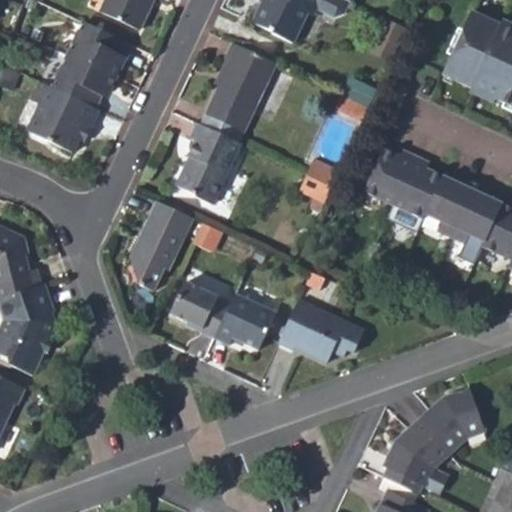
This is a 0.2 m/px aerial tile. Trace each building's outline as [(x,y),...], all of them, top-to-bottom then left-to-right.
[(137,32),(152,0),(104,0),(98,14),(137,32)] [(315,10),(319,0),(267,0),(266,3),(261,1),(250,26),(272,36),(272,38),(291,47),(305,17),(311,19),(315,10)] [(347,3),(341,0),(319,0),(315,10),(333,18),(342,15),(347,3)] [(511,36),(463,14),(433,80),(511,116),(511,36)] [(367,54),(386,64),(403,28),(382,19),(367,54)] [(81,23),(52,89),(96,109),(102,97),(106,88),(111,90),(122,66),(117,63),(120,55),(125,43),(81,23)] [(242,132),(272,65),(228,45),(221,58),(223,60),(228,62),(216,86),(203,115),(197,127),(236,144),(242,132)] [(117,63),(122,66),(125,57),(120,55),(117,63)] [(212,84),(216,86),(228,62),(223,60),(212,84)] [(266,94),(283,100),(293,72),(275,66),(266,94)] [(90,127),(98,110),(96,109),(52,89),(41,84),(32,103),(41,107),(29,133),(75,154),(87,126),(90,127)] [(102,97),(107,99),(111,90),(106,88),(102,97)] [(366,108),(339,96),(332,110),(359,123),(366,108)] [(209,206),(236,144),(197,127),(193,125),(185,141),(190,143),(183,156),(187,158),(182,169),(179,168),(170,187),(188,194),(191,200),(209,206)] [(377,154),(358,196),(389,210),(411,163),(398,157),(395,162),(377,154)] [(179,168),(182,169),(187,158),(183,156),(179,168)] [(312,161),(305,176),(329,187),(336,171),(312,161)] [(424,169),(411,163),(389,210),(383,224),(412,237),(418,224),(420,220),(438,181),(422,174),(424,169)] [(215,208),(228,214),(243,182),(229,176),(215,208)] [(299,191),(312,199),(322,204),(329,187),(305,176),(299,191)] [(438,181),(420,220),(437,229),(432,237),(446,243),(470,189),(457,184),(455,188),(438,181)] [(470,189),(446,243),(459,249),(464,240),(478,247),(497,208),(481,201),(484,195),(470,189)] [(308,209),(317,214),(322,204),(312,199),(308,209)] [(192,218),(156,201),(152,209),(128,259),(139,287),(152,292),(163,272),(166,273),(188,226),(192,218)] [(477,250),(508,264),(511,256),(511,215),(497,208),(478,247),(477,250)] [(215,237),(218,231),(200,222),(196,229),(215,237)] [(208,252),(215,237),(196,229),(190,243),(208,252)] [(30,277),(21,249),(13,245),(16,239),(0,230),(0,288),(7,285),(12,297),(41,286),(37,275),(30,277)] [(318,292),(323,279),(308,273),(302,285),(318,292)] [(198,331),(212,338),(228,302),(215,297),(216,294),(185,280),(170,313),(201,327),(198,331)] [(51,315),(41,286),(12,297),(0,301),(0,356),(14,363),(15,372),(35,382),(46,357),(41,354),(43,341),(55,336),(48,316),(51,315)] [(277,311),(233,291),(228,302),(212,338),(227,345),(229,339),(232,334),(243,339),(260,347),(277,311)] [(361,330),(296,300),(276,341),(290,348),(292,345),(324,359),(329,350),(340,355),(344,347),(351,350),(361,330)] [(229,339),(241,344),(243,339),(232,334),(229,339)] [(15,408),(23,391),(11,385),(0,380),(0,430),(11,407),(15,408)] [(440,401),(416,421),(447,457),(467,441),(487,431),(465,389),(440,401)] [(447,457),(416,421),(390,442),(378,469),(382,471),(379,479),(415,496),(419,487),(420,488),(427,474),(447,457)] [(511,511),(511,510),(507,507),(511,497),(511,473),(499,468),(492,483),(478,511),(511,511)] [(384,495),(375,511),(422,511),(412,507),(384,495)]
